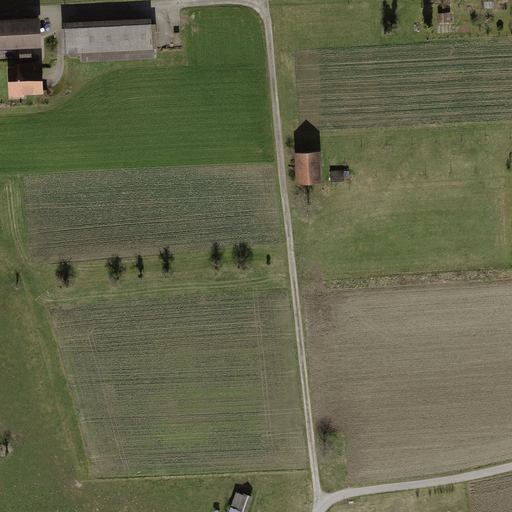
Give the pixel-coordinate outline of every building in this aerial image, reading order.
[(439,23),(452,22),(452,13),(439,14),(439,23)] [(150,18),(64,22),(65,53),(151,49),(150,18)] [(37,19),(0,21),(0,45),(39,43),(37,19)] [(10,68),(12,98),(42,96),(40,66),(10,68)] [(321,154),(303,154),(302,186),(320,186),(321,154)] [(250,511),(255,495),(237,491),(231,511),(250,511)]
